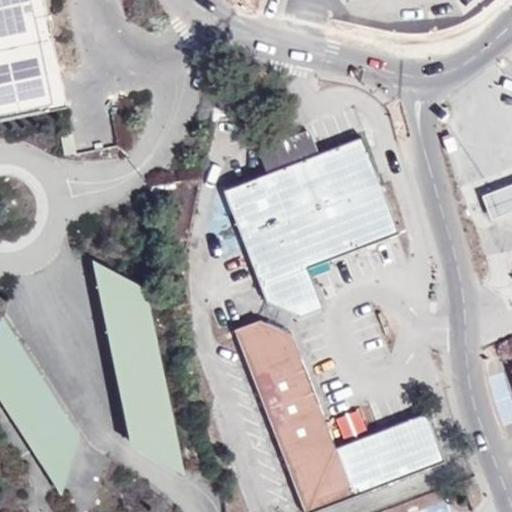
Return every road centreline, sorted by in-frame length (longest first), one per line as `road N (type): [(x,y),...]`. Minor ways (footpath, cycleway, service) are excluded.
road 1 (residential): [(419,78),(418,148),(453,259),(463,379),(511,511)]
road 2 (residential): [(199,511),(113,444),(86,406),(47,331),(25,265)]
road 3 (residential): [(225,21),(195,45),(176,116),(150,160),(109,188),(62,194)]
road 4 (residential): [(419,78),(269,46),(225,21)]
